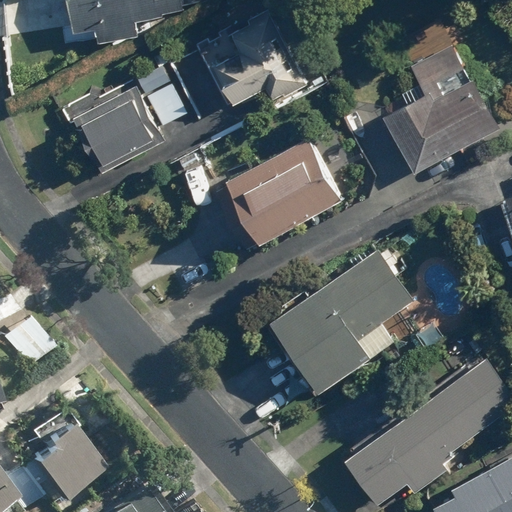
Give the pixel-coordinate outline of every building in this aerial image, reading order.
[(71,0),(80,40),(102,36),(103,41),(143,34),(140,19),(167,14),(167,11),(187,7),(185,0),(71,0)] [(276,99),(309,82),(271,8),(222,33),(211,39),(210,35),(198,41),(230,103),(235,101),(236,103),(269,87),(276,99)] [(428,93),(387,112),(415,170),(502,126),(478,78),(474,80),(456,42),(414,63),(428,93)] [(166,63),(139,76),(147,93),(174,80),(166,63)] [(175,82),(149,95),(164,125),(190,112),(175,82)] [(139,84),(75,116),(104,173),(168,142),(139,84)] [(219,189),(249,248),(344,200),(311,136),(230,177),(233,182),(219,189)] [(380,244),(271,315),(319,389),(397,338),(384,319),(416,299),(380,244)] [(56,341),(26,314),(4,337),(33,365),(56,341)] [(511,405),(511,387),(488,353),(346,453),(379,499),(409,478),(417,489),(450,466),(445,459),(455,452),(453,451),(458,448),(456,445),(511,405)] [(113,416),(72,372),(56,387),(96,431),(113,416)] [(61,496),(105,463),(73,420),(49,437),(53,443),(33,458),(61,496)] [(440,511),(511,511),(511,450),(453,483),(457,490),(435,502),(440,511)] [(0,507),(20,493),(0,465),(0,507)] [(103,511),(166,511),(147,483),(103,511)]
